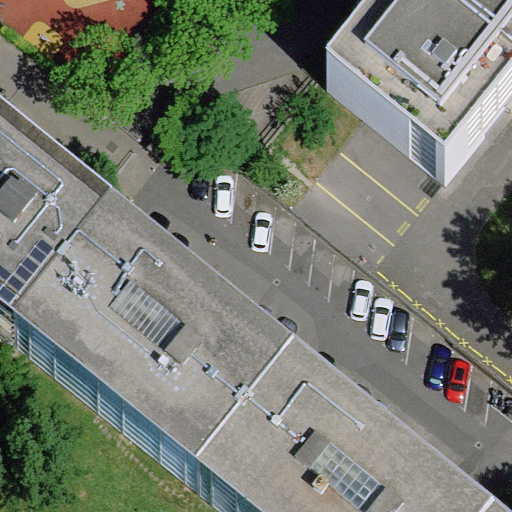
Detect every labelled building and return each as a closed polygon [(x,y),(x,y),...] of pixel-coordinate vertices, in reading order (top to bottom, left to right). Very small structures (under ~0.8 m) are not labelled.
[(511,88),(511,0),(404,0),(404,2),(511,88)] [(448,189),(511,109),(511,88),(404,2),(330,95),(448,189)] [(187,134),(173,123),(151,151),(164,162),(187,134)] [(110,239),(0,150),(0,335),(18,349),(110,239)] [(292,385),(110,239),(18,349),(201,496),(292,385)] [(449,511),(292,385),(201,496),(221,511),(449,511)]
